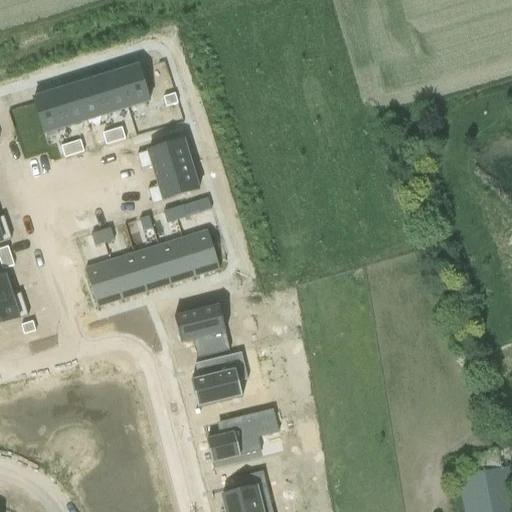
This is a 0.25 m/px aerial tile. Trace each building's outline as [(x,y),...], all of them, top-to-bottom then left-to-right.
[(138,68),(116,75),(127,110),(149,103),(138,68)] [(116,75),(96,81),(107,116),(127,110),(116,75)] [(96,81),(75,88),(86,123),(107,116),(96,81)] [(75,88),(55,94),(65,129),(86,123),(75,88)] [(55,94),(33,101),(34,105),(41,128),(44,136),(65,129),(55,94)] [(141,125),(133,127),(136,138),(144,135),(141,125)] [(120,131),(112,134),(115,144),(124,141),(120,131)] [(112,134),(104,136),(107,147),(115,144),(112,134)] [(183,142),(148,152),(150,160),(152,167),(158,188),(161,195),(163,203),(198,192),(183,142)] [(79,144),(71,147),(74,157),(82,154),(79,144)] [(71,147),(63,149),(66,159),(74,157),(71,147)] [(148,152),(137,156),(139,163),(150,160),(148,152)] [(150,160),(139,163),(141,171),(152,167),(150,160)] [(158,188),(147,191),(150,198),(161,195),(158,188)] [(161,195),(150,198),(152,206),(163,203),(161,195)] [(183,208),(173,211),(176,223),(186,220),(183,208)] [(167,226),(176,223),(173,211),(163,214),(167,226)] [(139,222),(143,233),(152,230),(149,219),(139,222)] [(110,231),(101,234),(104,245),(114,242),(110,231)] [(207,233),(182,241),(194,279),(219,271),(207,233)] [(95,248),(104,245),(101,234),(91,237),(95,248)] [(170,287),(194,279),(182,241),(158,248),(170,287)] [(170,287),(158,248),(134,256),(146,294),(170,287)] [(8,250),(0,252),(0,259),(1,262),(11,258),(8,250)] [(146,294),(134,256),(110,263),(122,302),(146,294)] [(11,258),(1,262),(3,270),(14,267),(11,258)] [(97,309),(122,302),(110,263),(85,271),(97,309)] [(4,278),(0,279),(0,302),(11,299),(4,278)] [(11,299),(0,302),(0,326),(18,321),(11,299)] [(197,360),(229,352),(218,307),(173,318),(180,345),(192,342),(197,360)] [(33,325),(22,328),(25,336),(36,333),(33,325)] [(190,382),(197,410),(242,399),(238,383),(247,381),(241,354),(216,360),(219,375),(190,382)] [(224,423),(227,436),(205,441),(211,465),(240,458),(261,453),(258,439),(278,434),(273,411),(224,423)] [(511,511),(511,491),(507,470),(499,472),(495,453),(463,460),(466,479),(458,480),(464,511),(511,511)] [(220,497),(223,511),(271,511),(262,473),(234,480),(237,492),(220,497)] [(328,500),(318,502),(321,511),(330,509),(328,500)]
